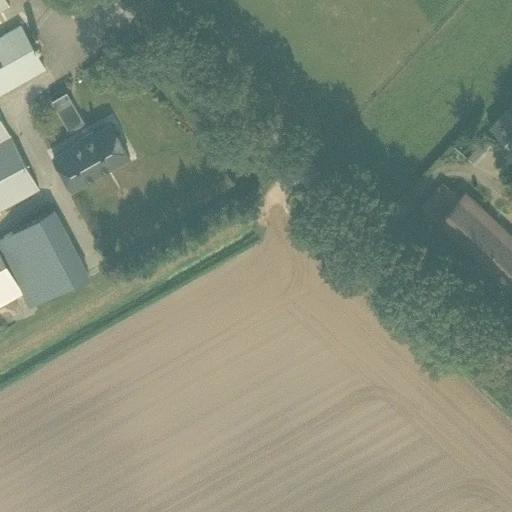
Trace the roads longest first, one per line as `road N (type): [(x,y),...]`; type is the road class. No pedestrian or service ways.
road 1 (unclassified): [(511,367),(117,0)]
road 2 (track): [(0,354),(309,179)]
